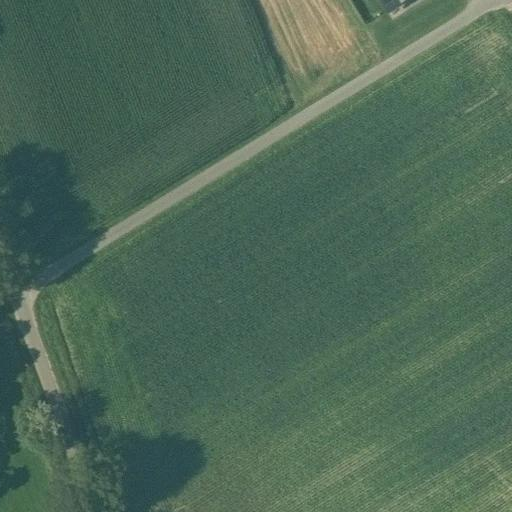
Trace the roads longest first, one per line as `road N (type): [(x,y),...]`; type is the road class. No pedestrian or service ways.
road 1 (unclassified): [(495,0),(25,292)]
road 2 (unclassified): [(25,292),(107,511)]
